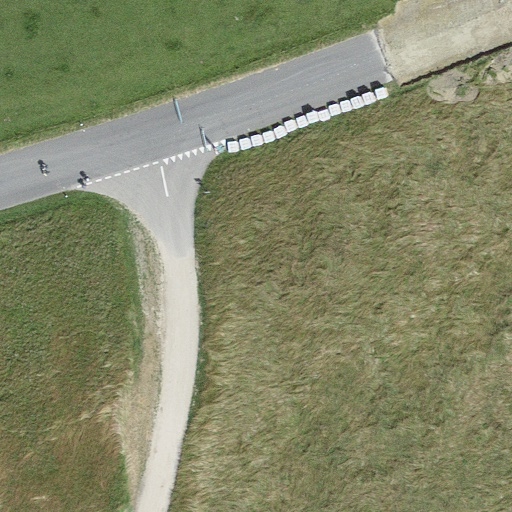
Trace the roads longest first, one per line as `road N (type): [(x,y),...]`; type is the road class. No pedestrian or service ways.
road 1 (tertiary): [(0,182),(149,137),(500,0)]
road 2 (track): [(149,137),(183,283),(184,349),(151,511)]
